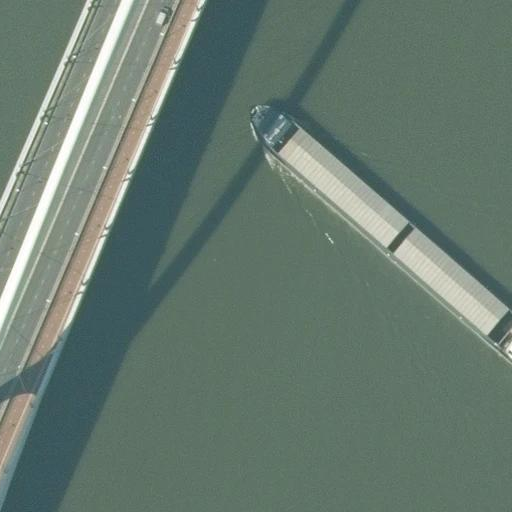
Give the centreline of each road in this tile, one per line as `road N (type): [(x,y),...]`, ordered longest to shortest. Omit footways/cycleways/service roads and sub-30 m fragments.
road 1 (primary): [(0,370),(157,0)]
road 2 (primary): [(111,0),(0,262)]
